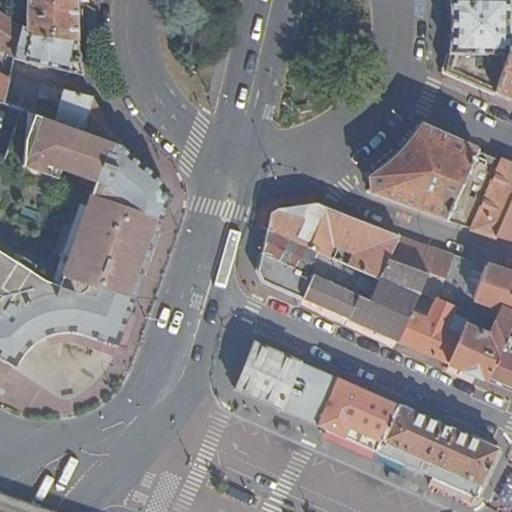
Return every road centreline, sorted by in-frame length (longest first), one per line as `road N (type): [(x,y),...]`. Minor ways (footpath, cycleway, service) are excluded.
road 1 (secondary): [(235,158),(137,392),(106,423),(39,449)]
road 2 (residential): [(511,424),(215,293)]
road 3 (residential): [(511,254),(337,191),(307,152)]
road 4 (tertiary): [(125,0),(125,46),(138,85),(163,119),(196,144),(235,158)]
road 5 (secondary): [(120,469),(171,417),(215,293)]
road 6 (secondary): [(235,158),(273,0)]
road 7 (secondary): [(215,293),(237,223),(235,158)]
road 8 (tertiary): [(511,135),(388,79)]
